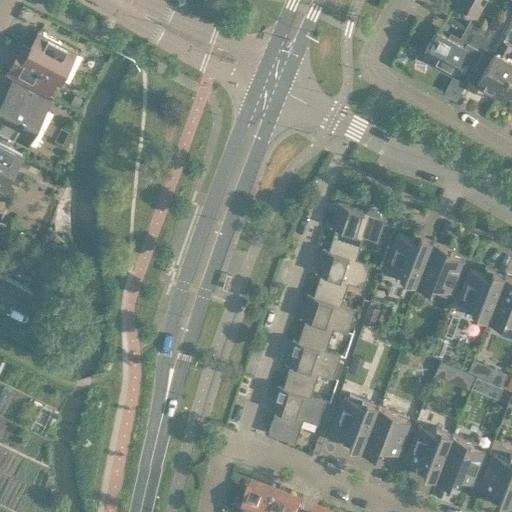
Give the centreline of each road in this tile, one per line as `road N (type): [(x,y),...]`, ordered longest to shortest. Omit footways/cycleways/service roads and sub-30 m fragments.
road 1 (secondary): [(258,78),(179,288),(159,384),(162,419)]
road 2 (secondary): [(162,419),(281,90)]
road 3 (residential): [(328,175),(240,445)]
road 4 (residential): [(511,151),(374,73),(374,52),(402,0)]
road 5 (residential): [(334,119),(511,203)]
road 6 (residential): [(407,511),(240,445)]
